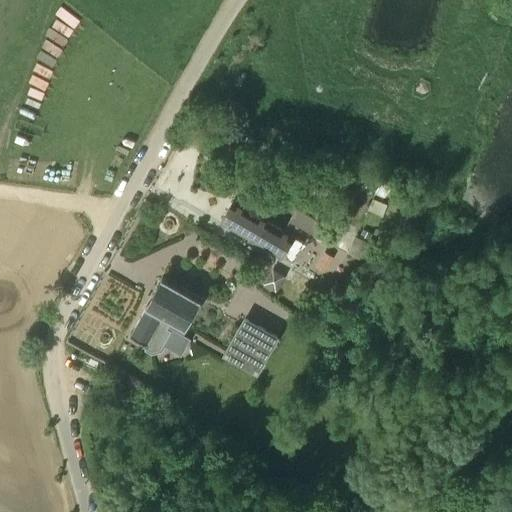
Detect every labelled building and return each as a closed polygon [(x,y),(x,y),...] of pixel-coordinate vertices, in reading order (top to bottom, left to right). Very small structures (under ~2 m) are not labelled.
[(282,230),(233,201),(222,220),(267,247),(268,247),(281,255),(292,236),(298,226),(331,245),(339,233),(296,208),(284,229),(282,228),(282,230)] [(363,229),(360,236),(370,241),(373,233),(363,229)] [(285,274),(272,267),(264,281),(277,288),(285,274)] [(185,328),(201,298),(162,276),(131,331),(146,340),(144,344),(153,349),(162,346),(172,329),(167,326),(171,320),(185,328)] [(257,372),(278,335),(244,317),(224,354),(257,372)]
